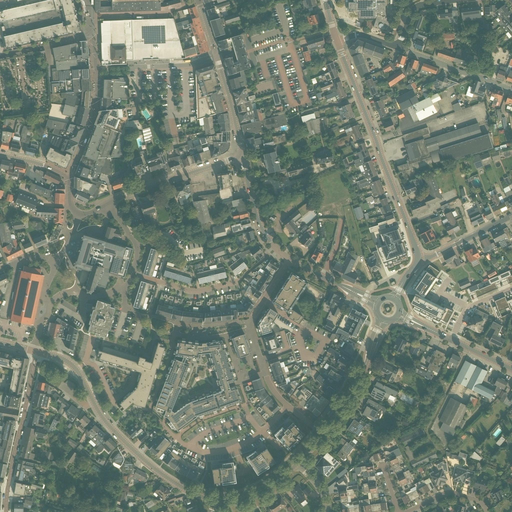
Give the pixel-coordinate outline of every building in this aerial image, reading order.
[(5,9),(0,10),(0,21),(6,48),(80,31),(79,30),(78,26),(78,24),(77,20),(77,18),(76,14),(75,12),(74,8),(74,7),(73,2),(73,1),(72,1),(72,0),(43,0),(8,8),(7,8),(6,8),(5,8),(5,9)] [(95,0),(95,13),(164,10),(182,6),(182,5),(181,6),(179,0),(177,0),(164,4),(163,4),(162,1),(163,0),(164,0),(163,0),(95,0)] [(313,0),(308,0),(307,0),(303,1),(302,2),(304,9),(309,8),(315,6),(315,3),(314,3),(313,0)] [(354,0),(354,3),(350,3),(350,11),(356,11),(356,14),(360,14),(360,18),(375,18),(377,19),(374,28),(387,32),(391,19),(385,17),(385,11),(385,3),(385,0),(354,0)] [(207,10),(206,10),(210,21),(210,22),(223,18),(223,16),(222,15),(220,15),(220,13),(216,15),(215,10),(217,9),(217,10),(218,9),(230,5),(229,2),(214,7),(214,8),(207,10)] [(498,17),(508,9),(505,5),(498,10),(497,8),(495,8),(495,5),(490,6),(490,12),(495,12),(495,13),(498,17)] [(187,9),(189,14),(190,13),(190,15),(189,16),(190,20),(189,20),(190,24),(193,23),(192,19),(198,17),(197,13),(197,12),(196,8),(195,7),(187,9)] [(461,9),(462,9),(463,19),(470,18),(470,19),(475,18),(477,18),(482,18),(482,17),(481,18),(480,7),(465,9),(465,8),(461,9)] [(453,11),(453,12),(452,12),(452,9),(448,10),(439,11),(438,11),(439,19),(452,17),(453,24),(455,24),(458,23),(458,11),(453,11)] [(501,21),(503,25),(510,19),(508,17),(511,14),(508,9),(498,17),(501,21)] [(223,18),(210,22),(213,30),(215,37),(216,41),(217,42),(225,39),(220,22),(225,20),(226,24),(239,20),(238,14),(224,18),(223,19),(223,18)] [(319,23),(317,14),(307,17),(309,26),(319,23)] [(178,27),(177,28),(178,31),(191,27),(191,28),(201,25),(200,23),(201,23),(200,20),(199,20),(198,17),(192,19),(193,23),(190,24),(186,25),(183,26),(182,26),(178,27)] [(125,61),(126,61),(133,60),(133,61),(133,60),(140,60),(141,60),(143,60),(146,60),(156,60),(159,60),(161,59),(162,59),(169,59),(176,59),(177,59),(181,59),(181,56),(185,56),(182,49),(181,42),(179,42),(179,37),(174,19),(173,19),(168,19),(167,19),(161,19),(160,19),(154,20),(154,19),(153,19),(153,20),(146,20),(139,20),(138,20),(132,20),(131,20),(125,21),(125,20),(121,21),(114,21),(109,21),(104,21),(103,21),(101,22),(101,23),(101,24),(101,33),(101,35),(101,36),(102,42),(101,42),(101,43),(101,44),(101,53),(101,54),(101,56),(102,56),(102,64),(102,65),(103,65),(108,65),(111,65),(119,65),(122,64),(122,61),(125,61)] [(503,25),(509,32),(511,29),(511,21),(510,19),(503,25)] [(190,33),(185,34),(185,35),(186,38),(191,36),(194,35),(193,35),(203,32),(203,31),(203,30),(202,29),(201,26),(201,25),(191,28),(192,31),(190,32),(190,33)] [(422,50),(424,44),(425,44),(427,38),(418,34),(418,33),(413,31),(411,38),(415,39),(418,40),(415,47),(422,50)] [(193,41),(188,42),(190,47),(206,41),(203,32),(193,35),(194,35),(194,36),(191,37),(193,41)] [(236,72),(246,70),(250,68),(249,67),(251,67),(249,60),(247,61),(247,59),(248,59),(246,52),(245,52),(245,51),(246,51),(245,49),(244,44),(243,44),(242,43),(243,42),(241,36),(240,36),(240,35),(236,36),(217,42),(219,51),(224,49),(224,50),(227,49),(227,48),(233,47),(234,51),(237,61),(233,62),(231,57),(223,60),(227,76),(236,73),(236,72)] [(325,44),(323,38),(316,40),(317,46),(318,49),(319,50),(326,48),(325,44)] [(317,46),(316,40),(308,42),(309,48),(310,52),(318,49),(317,46)] [(363,52),(378,58),(381,49),(366,43),(366,44),(364,43),(364,42),(358,40),(350,49),(352,55),(354,54),(355,56),(353,57),(360,76),(369,72),(362,54),(361,54),(363,52)] [(53,48),(53,49),(55,61),(56,61),(67,61),(77,60),(88,59),(88,58),(88,54),(88,49),(88,47),(88,46),(87,42),(87,41),(80,41),(79,42),(80,44),(76,44),(76,43),(76,44),(73,44),(72,44),(69,45),(66,46),(63,46),(63,47),(60,47),(59,47),(56,48),(53,49),(53,48)] [(190,47),(183,49),(184,56),(185,58),(191,57),(200,54),(209,51),(206,41),(190,47)] [(458,51),(456,51),(454,50),(453,52),(445,49),(441,47),(440,50),(437,56),(454,62),(458,51)] [(464,53),(465,51),(460,49),(459,52),(458,51),(454,62),(471,67),(472,65),(476,66),(479,57),(474,56),(473,60),(467,58),(468,55),(464,53)] [(307,52),(303,53),(305,59),(306,62),(311,60),(309,51),(307,52)] [(406,58),(406,57),(400,55),(398,59),(397,58),(395,66),(398,67),(399,64),(406,67),(409,59),(406,58)] [(52,69),(51,69),(52,72),(89,69),(89,68),(88,59),(77,60),(67,61),(56,61),(56,69),(52,69)] [(407,69),(406,73),(410,74),(412,68),(416,70),(419,62),(412,59),(411,63),(409,63),(408,67),(407,69)] [(396,69),(394,67),(393,66),(394,64),(392,64),(391,61),(388,63),(389,64),(383,68),(385,74),(392,69),(393,71),(396,69)] [(333,62),(327,65),(330,72),(336,70),(334,66),(334,65),(333,62)] [(429,72),(431,66),(424,63),(420,73),(427,76),(427,75),(429,72)] [(197,119),(197,120),(227,111),(228,111),(224,97),(220,86),(220,85),(220,84),(219,84),(219,81),(218,81),(218,78),(217,78),(217,75),(216,75),(216,72),(214,65),(195,71),(197,77),(196,78),(196,84),(196,85),(196,91),(196,92),(196,98),(196,99),(197,106),(196,106),(196,107),(197,107),(197,113),(197,114),(197,116),(197,119)] [(438,69),(431,66),(429,72),(427,75),(430,76),(432,73),(436,74),(438,69)] [(501,66),(497,77),(504,79),(506,74),(506,73),(508,68),(505,67),(505,68),(501,66)] [(406,73),(407,69),(404,68),(387,79),(390,87),(405,77),(403,74),(405,72),(406,73)] [(89,69),(52,72),(53,82),(65,81),(90,79),(90,74),(89,74),(89,69)] [(326,74),(319,77),(319,79),(325,76),(327,81),(332,79),(333,79),(339,77),(338,74),(337,74),(336,70),(330,72),(326,74)] [(237,78),(229,80),(229,81),(231,89),(231,90),(240,87),(239,84),(244,83),(242,77),(237,78)] [(103,79),(102,98),(120,99),(123,99),(129,99),(128,78),(118,78),(119,78),(119,80),(103,79)] [(378,85),(377,81),(373,82),(372,78),(366,81),(369,88),(375,86),(378,85)] [(442,78),(437,80),(438,80),(433,82),(436,87),(437,88),(438,88),(440,87),(441,89),(446,87),(447,89),(458,84),(458,83),(444,78),(443,79),(442,78)] [(65,83),(65,87),(65,93),(76,92),(82,92),(91,91),(91,87),(90,83),(90,81),(90,79),(65,81),(65,83)] [(483,98),(486,90),(480,88),(481,83),(475,80),(472,88),(470,93),(473,94),(483,98)] [(336,88),(331,90),(333,93),(337,92),(343,89),(342,85),(341,82),(335,84),(336,88)] [(369,88),(372,96),(378,94),(375,86),(369,88)] [(497,90),(491,88),(488,97),(491,98),(490,100),(493,101),(497,90)] [(233,92),(233,93),(234,98),(235,100),(236,104),(236,105),(237,105),(246,102),(245,97),(248,96),(246,89),(243,90),(242,90),(233,93),(233,92)] [(327,95),(325,96),(326,100),(335,97),(338,103),(343,101),(341,98),(347,96),(345,93),(345,94),(343,89),(337,92),(333,93),(331,94),(327,95)] [(396,98),(401,111),(419,102),(413,90),(396,98)] [(504,92),(503,92),(497,90),(493,101),(491,107),(494,108),(495,105),(496,105),(498,100),(500,101),(504,92)] [(76,92),(65,93),(61,93),(61,98),(66,99),(65,105),(75,107),(75,105),(80,106),(89,109),(90,103),(90,102),(90,99),(90,98),(91,98),(91,91),(82,92),(76,92)] [(438,93),(430,97),(433,104),(441,100),(438,94),(438,93)] [(375,103),(378,110),(383,108),(385,108),(382,101),(388,99),(387,95),(377,99),(378,101),(375,103)] [(102,104),(102,110),(102,111),(125,108),(129,108),(129,104),(124,105),(116,105),(116,103),(118,103),(120,103),(121,102),(121,100),(120,99),(102,98),(102,99),(102,100),(102,102),(102,103),(102,104)] [(237,106),(236,106),(237,108),(238,110),(239,114),(252,110),(252,111),(253,110),(251,105),(250,101),(249,101),(246,102),(237,105),(236,105),(237,106)] [(455,112),(462,110),(460,106),(459,103),(452,106),(455,112)] [(279,110),(279,112),(284,111),(283,108),(282,104),(281,104),(276,105),(277,110),(279,110)] [(342,115),(352,111),(350,104),(342,107),(342,106),(339,107),(340,111),(339,111),(340,115),(342,115)] [(65,105),(62,115),(72,118),(71,121),(71,122),(73,123),(85,126),(85,123),(86,121),(86,120),(87,118),(88,114),(88,112),(89,112),(88,111),(89,111),(89,110),(89,109),(80,106),(75,105),(75,107),(65,105)] [(99,114),(94,125),(103,129),(103,127),(107,129),(124,135),(124,129),(142,130),(141,125),(139,120),(128,121),(125,108),(102,111),(101,111),(99,111),(98,111),(98,112),(98,113),(99,114)] [(239,114),(238,114),(238,115),(238,116),(240,123),(248,121),(251,120),(255,119),(256,122),(263,120),(261,114),(260,109),(260,108),(253,110),(252,111),(252,110),(239,114)] [(378,110),(381,118),(386,116),(383,108),(378,110)] [(347,120),(355,117),(352,111),(342,115),(340,115),(342,119),(343,119),(345,122),(348,121),(347,120)] [(400,119),(405,117),(402,111),(397,113),(400,119)] [(212,116),(203,119),(204,123),(212,121),(213,124),(229,122),(228,113),(217,115),(218,119),(212,119),(212,116)] [(308,115),(309,121),(303,123),(307,136),(323,132),(329,130),(326,117),(323,118),(316,119),(314,113),(308,115)] [(256,122),(241,125),(241,126),(243,125),(245,131),(246,135),(244,136),(277,128),(288,125),(287,125),(285,116),(285,115),(285,114),(280,115),(279,116),(278,116),(275,117),(266,119),(265,119),(263,120),(256,122)] [(48,120),(45,127),(50,128),(54,129),(62,131),(65,131),(66,132),(67,131),(81,136),(84,129),(76,125),(76,126),(73,125),(62,123),(52,120),(48,120)] [(386,124),(384,125),(386,132),(390,130),(392,131),(393,131),(394,130),(395,128),(392,120),(386,123),(386,124)] [(212,121),(204,123),(206,135),(214,134),(213,127),(219,126),(220,132),(230,131),(229,122),(213,124),(212,121)] [(141,125),(142,130),(147,158),(149,158),(149,154),(150,154),(148,146),(152,145),(151,139),(150,137),(152,137),(150,127),(147,128),(147,127),(146,124),(141,125)] [(410,169),(492,149),(488,134),(482,135),(479,124),(431,136),(429,128),(403,134),(406,144),(405,145),(409,163),(398,165),(399,172),(402,172),(404,180),(413,178),(410,169)] [(8,132),(5,132),(6,126),(3,125),(2,132),(1,139),(1,141),(2,142),(0,148),(8,150),(11,137),(13,138),(14,133),(8,132)] [(86,147),(82,155),(91,158),(96,161),(97,158),(111,158),(111,157),(123,157),(123,152),(123,147),(124,135),(107,129),(103,127),(103,129),(94,125),(90,134),(90,136),(89,139),(86,147)] [(354,134),(359,132),(358,128),(359,128),(358,125),(351,128),(350,125),(339,129),(340,132),(345,131),(345,130),(348,136),(354,134)] [(54,129),(52,134),(59,136),(59,135),(70,139),(78,142),(81,136),(67,131),(66,132),(65,131),(62,131),(54,129)] [(210,136),(206,137),(206,138),(207,143),(230,142),(230,132),(230,131),(220,132),(220,133),(216,133),(216,134),(216,135),(210,136)] [(357,140),(363,138),(362,135),(361,135),(359,132),(354,134),(357,140)] [(253,137),(245,140),(247,151),(249,150),(249,152),(267,147),(277,144),(287,142),(285,134),(271,137),(271,138),(259,141),(258,139),(254,140),(253,137)] [(50,135),(48,144),(51,145),(51,147),(55,148),(61,151),(64,152),(73,155),(78,144),(68,140),(50,135)] [(201,139),(198,139),(200,145),(195,147),(196,147),(199,154),(201,162),(210,159),(207,143),(206,138),(206,137),(204,137),(204,138),(201,139)] [(10,150),(16,152),(19,152),(19,153),(21,146),(18,146),(19,141),(13,140),(10,150),(10,151),(10,150)] [(188,141),(187,141),(187,145),(188,149),(189,150),(191,149),(192,150),(193,150),(195,155),(193,156),(195,163),(195,164),(201,162),(199,154),(196,147),(195,147),(193,148),(190,141),(188,141)] [(230,143),(230,142),(207,143),(210,159),(220,155),(221,155),(223,154),(224,153),(225,153),(227,151),(228,151),(228,150),(229,147),(230,147),(230,146),(230,144),(230,143)] [(166,144),(167,151),(170,151),(174,150),(174,149),(172,143),(166,144)] [(34,156),(35,151),(37,151),(38,146),(31,144),(30,149),(26,148),(25,154),(26,154),(28,155),(34,156)] [(278,151),(277,144),(267,147),(269,154),(263,155),(265,160),(264,160),(266,168),(267,168),(268,173),(277,171),(278,175),(283,174),(284,176),(288,175),(286,168),(283,169),(283,167),(279,168),(278,163),(279,162),(278,159),(277,159),(275,152),(278,151)] [(45,157),(45,158),(46,158),(47,159),(46,160),(49,162),(50,162),(53,163),(54,162),(55,163),(61,151),(55,148),(55,149),(47,146),(45,154),(46,154),(45,157)] [(183,167),(179,152),(179,148),(174,149),(177,159),(174,159),(168,160),(169,164),(171,172),(181,169),(181,168),(183,167)] [(366,150),(361,152),(357,153),(359,159),(354,161),(355,164),(365,161),(364,158),(370,156),(369,153),(368,153),(366,150)] [(61,151),(55,163),(57,164),(57,165),(60,167),(61,167),(64,169),(64,168),(64,167),(65,168),(66,167),(67,167),(68,165),(69,163),(70,161),(73,155),(64,152),(61,151)] [(192,164),(190,156),(187,157),(186,158),(185,159),(183,151),(179,152),(183,167),(184,167),(184,168),(190,166),(189,165),(192,164)] [(500,157),(499,151),(491,153),(493,159),(500,157)] [(153,159),(147,161),(150,171),(158,169),(161,168),(162,169),(166,168),(166,167),(164,162),(167,161),(166,159),(167,159),(166,155),(165,155),(163,152),(157,154),(157,155),(152,156),(153,159)] [(319,155),(314,157),(316,165),(322,163),(322,164),(326,163),(329,162),(333,161),(331,152),(319,155)] [(483,164),(489,162),(492,161),(489,153),(480,156),(483,163),(483,164)] [(82,155),(75,174),(76,174),(85,178),(87,179),(90,180),(91,177),(93,178),(95,179),(96,178),(99,172),(101,173),(111,177),(112,174),(111,158),(97,158),(96,161),(91,158),(82,155)] [(475,166),(483,163),(480,156),(480,155),(472,158),(475,166)] [(144,171),(146,171),(141,157),(134,159),(136,164),(131,165),(133,171),(130,173),(129,174),(131,177),(132,178),(135,177),(136,177),(137,178),(139,177),(139,176),(140,175),(144,174),(144,171)] [(0,172),(1,172),(1,168),(8,170),(8,169),(9,162),(2,160),(1,166),(0,165),(0,172)] [(307,170),(313,169),(311,161),(296,166),(298,174),(301,174),(305,173),(304,173),(307,172),(307,170)] [(365,161),(355,164),(357,168),(359,167),(362,165),(365,171),(365,172),(368,170),(374,168),(373,164),(372,161),(366,163),(365,161)] [(8,170),(6,174),(12,176),(17,177),(19,172),(24,173),(26,165),(25,165),(16,163),(15,163),(14,170),(8,169),(8,170)] [(295,175),(298,174),(296,166),(286,168),(286,166),(283,167),(283,169),(286,168),(288,175),(288,177),(291,176),(292,177),(295,176),(295,175)] [(366,179),(359,181),(359,182),(360,185),(369,181),(368,178),(371,177),(371,178),(378,175),(376,172),(374,168),(368,170),(365,172),(365,171),(362,173),(361,173),(362,175),(364,175),(366,179)] [(36,169),(34,173),(37,174),(43,178),(43,177),(47,179),(46,183),(51,185),(51,184),(52,182),(58,185),(61,179),(61,178),(46,171),(46,173),(43,171),(40,170),(40,171),(36,169)] [(111,184),(114,190),(121,187),(120,184),(123,183),(122,181),(125,180),(123,171),(119,172),(121,178),(116,180),(117,182),(111,184)] [(217,175),(218,185),(219,191),(230,188),(231,188),(229,173),(219,174),(217,175)] [(74,194),(74,197),(74,198),(86,203),(86,204),(90,196),(95,198),(96,198),(99,192),(98,191),(95,189),(96,187),(99,189),(102,184),(94,182),(92,180),(90,180),(87,179),(86,182),(84,181),(80,179),(76,177),(74,177),(74,178),(74,194)] [(419,212),(419,213),(428,210),(427,205),(442,199),(439,191),(434,177),(425,180),(430,194),(431,194),(432,196),(424,199),(424,200),(411,206),(414,214),(419,212)] [(412,194),(412,195),(418,193),(416,186),(415,185),(419,184),(420,185),(423,183),(421,178),(407,183),(408,186),(405,187),(408,196),(412,194)] [(360,185),(356,186),(358,189),(370,185),(372,190),(381,187),(380,183),(381,183),(380,180),(374,182),(370,184),(369,181),(360,185)] [(198,184),(198,183),(194,184),(196,194),(197,194),(198,200),(202,200),(203,204),(212,202),(213,206),(218,205),(215,186),(206,187),(205,182),(201,183),(198,184)] [(32,183),(29,191),(47,198),(46,200),(54,203),(64,204),(65,194),(54,193),(54,192),(48,190),(39,186),(32,183)] [(51,185),(48,190),(54,192),(55,193),(65,193),(65,185),(64,185),(64,186),(63,186),(60,185),(60,186),(56,186),(51,184),(51,185)] [(173,189),(174,189),(176,197),(178,197),(181,205),(184,203),(183,199),(185,198),(184,195),(191,192),(190,184),(190,185),(185,186),(184,185),(173,189)] [(381,187),(371,191),(372,194),(374,197),(379,195),(385,193),(383,190),(381,187)] [(230,188),(219,191),(219,194),(221,202),(222,204),(233,201),(230,188)] [(496,189),(493,190),(495,194),(495,195),(495,196),(495,199),(502,213),(508,210),(508,209),(511,207),(508,201),(505,202),(502,196),(499,197),(497,194),(498,193),(496,189)] [(32,211),(36,212),(37,209),(35,209),(38,200),(19,193),(15,204),(32,211)] [(495,195),(491,196),(494,203),(490,205),(495,216),(496,215),(502,213),(495,199),(495,196),(495,195)] [(163,200),(167,210),(173,208),(169,198),(163,200)] [(233,201),(222,204),(223,209),(236,206),(237,211),(238,212),(246,210),(243,198),(233,201)] [(145,203),(140,205),(144,215),(145,215),(148,223),(154,221),(151,212),(155,211),(152,201),(147,202),(145,203)] [(466,211),(473,208),(470,202),(464,205),(466,211)] [(484,213),(487,219),(493,216),(490,210),(486,212),(484,207),(482,203),(479,205),(478,203),(476,204),(477,206),(478,207),(481,214),(481,215),(484,213)] [(383,207),(380,208),(383,216),(387,215),(386,213),(392,211),(390,208),(388,205),(383,207)] [(137,207),(132,208),(137,223),(134,224),(135,228),(138,229),(138,228),(143,226),(141,222),(142,221),(140,214),(139,213),(138,209),(137,207)] [(354,209),(356,217),(363,215),(360,207),(354,209)] [(443,210),(445,215),(447,214),(450,218),(453,224),(452,224),(454,228),(453,229),(454,233),(461,229),(451,211),(449,207),(443,210)] [(481,215),(481,214),(478,207),(474,209),(475,211),(468,215),(470,219),(473,226),(484,221),(481,215)] [(57,224),(61,225),(63,226),(62,226),(64,210),(64,209),(37,208),(37,209),(36,212),(36,216),(54,217),(54,223),(57,224)] [(238,213),(232,215),(233,219),(239,217),(240,219),(248,217),(248,216),(248,215),(248,214),(247,213),(246,210),(238,212),(238,213)] [(282,223),(291,234),(290,235),(292,237),(293,236),(294,237),(300,232),(296,227),(297,226),(295,223),(300,219),(298,217),(301,216),(297,211),(289,217),(282,223)] [(262,226),(269,224),(266,214),(259,216),(262,226)] [(449,235),(454,233),(453,229),(454,228),(452,224),(453,224),(450,218),(447,214),(445,215),(448,221),(444,224),(449,235)] [(388,225),(393,223),(393,222),(395,221),(393,215),(386,218),(387,221),(383,222),(378,224),(379,225),(369,229),(371,233),(374,232),(386,229),(385,225),(388,224),(388,225)] [(242,228),(251,226),(249,219),(240,221),(241,223),(231,226),(233,233),(243,230),(242,228)] [(24,228),(23,220),(13,222),(14,230),(24,228)] [(228,223),(212,227),(213,232),(213,237),(213,238),(226,235),(225,229),(229,228),(228,223)] [(63,226),(61,225),(57,224),(54,230),(60,233),(63,226)] [(73,266),(77,268),(76,269),(81,270),(81,269),(90,271),(90,272),(89,274),(88,274),(88,275),(89,275),(88,278),(87,277),(87,278),(88,278),(87,281),(86,281),(87,282),(87,285),(83,284),(82,288),(85,289),(86,289),(87,292),(86,293),(87,293),(87,292),(90,293),(90,294),(91,294),(91,293),(93,291),(94,291),(93,290),(94,287),(95,288),(96,284),(97,285),(97,284),(96,284),(96,283),(105,286),(108,273),(110,273),(117,276),(118,276),(124,278),(127,268),(127,270),(125,269),(128,260),(129,261),(127,267),(128,267),(133,249),(126,247),(112,243),(110,242),(111,239),(112,240),(113,239),(113,237),(118,238),(119,235),(120,231),(112,229),(113,227),(110,226),(107,225),(107,227),(104,236),(103,237),(103,240),(99,239),(96,238),(93,237),(91,236),(91,235),(92,234),(87,233),(87,234),(86,235),(83,234),(82,234),(82,236),(81,238),(81,240),(80,240),(82,241),(80,246),(79,248),(79,249),(78,251),(78,252),(78,254),(76,260),(75,260),(74,262),(74,261),(74,262),(74,264),(73,264),(73,266)] [(424,238),(422,239),(424,243),(425,242),(426,242),(427,243),(430,242),(435,239),(431,231),(430,230),(429,230),(427,226),(424,228),(426,232),(422,234),(424,238)] [(511,246),(509,240),(511,238),(511,237),(507,228),(500,231),(506,241),(505,241),(508,246),(509,248),(510,251),(511,252),(511,251),(511,246)] [(57,239),(60,233),(54,230),(51,236),(50,236),(49,241),(50,242),(57,239)] [(395,230),(399,241),(398,241),(387,245),(378,248),(384,264),(398,259),(397,256),(399,256),(405,253),(401,242),(401,241),(402,240),(401,238),(398,230),(395,230)] [(11,241),(15,240),(14,236),(13,234),(11,235),(10,231),(0,232),(0,235),(1,243),(2,243),(11,241)] [(254,239),(252,231),(245,233),(246,235),(242,236),(238,237),(240,244),(244,243),(243,242),(247,241),(254,239)] [(508,246),(505,241),(506,241),(500,231),(492,235),(495,242),(496,243),(496,242),(498,241),(502,249),(508,246)] [(309,245),(309,244),(309,243),(312,240),(312,239),(313,237),(312,235),(310,233),(308,233),(306,234),(306,235),(300,242),(305,247),(306,247),(307,247),(308,247),(309,246),(309,245)] [(360,251),(358,233),(351,234),(354,251),(360,251)] [(33,240),(36,248),(48,243),(44,235),(33,240)] [(488,238),(481,241),(485,248),(483,248),(485,252),(488,251),(492,249),(495,247),(493,243),(491,244),(488,238)] [(15,240),(11,241),(2,243),(2,248),(5,253),(9,261),(23,253),(19,246),(18,247),(15,240)] [(23,246),(26,252),(33,249),(31,243),(23,246)] [(311,257),(311,258),(313,258),(313,259),(314,260),(314,261),(316,261),(317,261),(318,262),(320,257),(320,258),(322,254),(318,252),(321,248),(317,246),(311,257)] [(251,253),(255,258),(258,262),(263,258),(260,254),(262,252),(261,251),(262,250),(259,247),(258,248),(258,247),(251,252),(251,253)] [(214,258),(226,254),(224,248),(212,252),(214,258)] [(150,251),(149,255),(158,258),(160,251),(159,251),(155,250),(151,249),(150,251)] [(472,249),(466,252),(468,257),(467,257),(470,262),(471,262),(477,259),(477,258),(480,257),(476,249),(473,251),(472,249)] [(245,255),(251,253),(251,252),(250,250),(237,254),(240,258),(245,255)] [(335,265),(331,273),(341,277),(351,258),(351,259),(353,254),(348,252),(346,257),(347,257),(342,268),(335,265)] [(454,252),(443,257),(447,264),(453,261),(456,267),(461,264),(457,258),(454,252)] [(351,258),(341,277),(354,284),(358,276),(350,272),(351,270),(356,261),(358,256),(353,254),(351,259),(351,258)] [(156,264),(158,258),(149,255),(148,257),(147,262),(156,264)] [(247,267),(240,258),(234,262),(241,271),(245,268),(244,268),(246,266),(246,267),(247,267)] [(269,274),(272,276),(276,271),(279,266),(270,260),(267,265),(272,269),(269,274)] [(381,269),(377,260),(372,263),(368,265),(372,272),(375,271),(375,272),(381,269)] [(145,268),(154,271),(156,264),(147,262),(145,268)] [(237,273),(238,274),(241,271),(234,262),(229,267),(236,275),(235,274),(237,273)] [(166,277),(170,278),(173,267),(166,265),(163,276),(164,275),(166,276),(166,277)] [(415,294),(410,304),(414,306),(413,309),(440,322),(447,325),(453,311),(454,311),(447,308),(446,307),(445,310),(420,298),(421,294),(424,296),(436,278),(440,272),(430,265),(429,265),(425,271),(413,288),(417,291),(415,294)] [(23,271),(19,270),(8,320),(33,325),(44,276),(40,275),(41,270),(24,266),(23,271)] [(170,278),(174,279),(174,278),(177,279),(176,280),(177,280),(180,269),(173,267),(170,278)] [(223,277),(224,277),(226,277),(226,278),(224,267),(217,268),(219,279),(224,278),(223,277)] [(154,271),(145,268),(143,274),(150,277),(152,277),(154,271)] [(215,280),(219,279),(217,268),(210,270),(213,281),(213,280),(215,279),(215,280)] [(179,281),(183,282),(186,271),(180,269),(177,280),(177,279),(179,280),(179,281)] [(490,278),(497,274),(494,269),(491,271),(491,270),(486,273),(490,278)] [(203,272),(206,283),(210,281),(212,280),(213,281),(210,270),(203,272)] [(509,270),(498,275),(501,280),(506,278),(509,284),(511,282),(511,275),(509,270)] [(190,283),(190,284),(193,273),(186,271),(183,282),(187,283),(187,282),(190,283)] [(258,275),(269,282),(273,277),(272,276),(269,274),(264,271),(262,274),(260,272),(258,275)] [(202,283),(206,283),(203,272),(196,273),(199,284),(199,283),(202,283)] [(288,313),(290,314),(288,318),(298,324),(303,317),(293,311),(292,312),(289,311),(307,283),(291,272),(271,302),(277,306),(276,307),(281,310),(282,309),(287,313),(288,313)] [(8,282),(5,275),(0,276),(0,288),(3,294),(3,295),(4,295),(4,294),(5,294),(8,283),(8,282)] [(257,282),(266,287),(269,282),(258,275),(256,278),(258,280),(257,282)] [(495,283),(501,280),(498,275),(488,280),(490,285),(485,287),(487,293),(498,289),(495,283)] [(471,285),(469,280),(459,284),(462,289),(471,285)] [(148,291),(150,284),(141,281),(139,288),(148,291)] [(251,286),(262,293),(266,287),(257,282),(255,284),(253,283),(251,286)] [(477,298),(487,293),(485,287),(480,290),(477,284),(466,289),(469,294),(474,292),(477,298)] [(258,299),(261,294),(249,286),(246,292),(243,295),(255,303),(258,299)] [(146,297),(148,291),(139,288),(137,294),(146,297)] [(327,301),(326,304),(326,305),(329,306),(332,308),(335,309),(332,315),(336,317),(341,307),(342,306),(345,300),(336,295),(337,295),(332,293),(328,301),(327,301)] [(135,301),(144,303),(146,297),(137,294),(135,301)] [(505,297),(500,299),(504,310),(509,308),(511,313),(511,312),(511,302),(511,300),(507,301),(505,297)] [(244,309),(248,315),(255,303),(247,298),(242,305),(244,309)] [(500,312),(504,310),(500,299),(495,301),(497,306),(493,308),(497,319),(502,317),(500,312)] [(112,323),(112,320),(114,316),(112,315),(114,308),(110,307),(111,306),(110,305),(110,304),(97,300),(95,307),(93,307),(93,306),(90,306),(91,304),(89,304),(87,304),(87,310),(90,310),(93,310),(92,313),(90,320),(88,324),(90,324),(88,331),(95,333),(95,335),(98,336),(99,334),(106,336),(108,329),(109,330),(112,323)] [(135,301),(133,307),(142,310),(144,303),(135,301)] [(163,307),(160,315),(165,317),(168,308),(169,306),(164,304),(163,307)] [(280,329),(274,326),(275,324),(272,323),(278,314),(275,312),(271,309),(271,310),(268,308),(266,311),(267,311),(268,312),(266,314),(265,314),(265,313),(263,316),(257,325),(258,329),(258,328),(260,328),(261,331),(259,331),(260,335),(263,334),(268,333),(271,332),(272,334),(278,332),(280,329)] [(355,320),(349,334),(350,334),(357,337),(363,324),(364,324),(367,316),(353,309),(349,317),(355,320)] [(480,326),(484,319),(486,320),(489,315),(478,310),(476,314),(475,317),(474,318),(472,317),(468,326),(473,329),(474,330),(475,331),(476,331),(480,333),(483,328),(480,326)] [(53,323),(52,323),(49,337),(57,339),(57,338),(66,340),(70,325),(58,319),(57,321),(56,321),(54,324),(53,323)] [(490,341),(501,347),(505,340),(501,338),(501,336),(501,334),(499,333),(502,326),(496,323),(494,322),(493,322),(491,327),(496,330),(493,334),(490,341)] [(328,323),(325,327),(332,331),(334,326),(328,323)] [(78,330),(70,325),(66,340),(65,346),(73,351),(78,330)] [(238,335),(236,336),(237,337),(235,337),(231,339),(233,345),(235,352),(236,351),(238,358),(241,357),(248,355),(251,353),(249,347),(247,341),(244,334),(241,335),(239,336),(238,335)] [(275,335),(264,338),(269,354),(280,350),(275,335)] [(342,335),(339,339),(341,340),(337,346),(345,351),(344,352),(351,357),(353,354),(352,353),(356,348),(351,345),(353,342),(342,335)] [(401,353),(407,342),(400,338),(397,344),(396,343),(393,349),(401,353)] [(163,416),(164,417),(167,418),(168,419),(177,431),(178,430),(182,428),(193,419),(193,420),(196,417),(241,401),(236,386),(229,388),(229,386),(228,384),(235,381),(222,341),(206,343),(202,343),(178,340),(175,356),(165,381),(164,385),(157,402),(155,407),(166,411),(163,416)] [(134,389),(135,389),(134,390),(129,395),(126,398),(119,404),(121,406),(119,408),(123,412),(126,409),(133,403),(134,404),(145,408),(145,407),(145,405),(147,399),(149,395),(150,389),(152,385),(154,378),(155,374),(156,371),(155,371),(156,368),(158,369),(159,366),(160,362),(162,355),(164,351),(165,348),(162,347),(163,344),(158,343),(157,346),(154,345),(149,362),(144,361),(145,359),(129,354),(103,346),(101,351),(99,351),(97,356),(100,357),(99,359),(120,365),(135,370),(135,371),(136,371),(136,370),(141,371),(140,372),(140,373),(141,373),(140,376),(139,380),(137,386),(136,388),(136,387),(134,389)] [(410,352),(416,355),(419,348),(413,345),(410,352)] [(337,358),(335,362),(337,364),(337,365),(341,367),(342,366),(345,368),(346,367),(348,364),(349,362),(347,362),(349,359),(330,347),(328,352),(337,358)] [(428,368),(426,370),(420,367),(417,374),(424,378),(425,377),(429,379),(431,380),(433,377),(431,376),(433,371),(435,372),(438,373),(441,368),(438,366),(440,363),(441,363),(445,354),(436,350),(432,358),(431,357),(428,362),(430,363),(428,368)] [(0,365),(10,368),(13,356),(13,355),(0,352),(0,365)] [(461,358),(453,354),(447,366),(451,368),(455,370),(457,365),(458,365),(461,358)] [(29,359),(13,356),(10,368),(13,369),(9,393),(22,396),(29,359)] [(278,358),(269,361),(271,366),(280,363),(278,358)] [(465,360),(455,382),(491,398),(494,391),(481,385),(488,370),(465,360)] [(280,363),(271,366),(272,371),(282,368),(280,363)] [(328,375),(335,380),(334,380),(339,384),(341,380),(341,379),(342,377),(337,373),(339,371),(330,365),(327,370),(330,372),(328,375)] [(398,371),(386,365),(382,371),(388,374),(386,379),(392,382),(398,371)] [(282,368),(272,371),(274,377),(285,373),(283,367),(282,368)] [(285,373),(274,377),(276,382),(285,379),(287,378),(285,373)] [(320,389),(321,391),(325,393),(330,398),(335,391),(331,387),(333,385),(321,376),(319,374),(315,380),(319,383),(323,386),(320,389)] [(492,378),(490,384),(505,388),(507,380),(497,377),(496,379),(492,378)] [(285,379),(276,382),(278,387),(279,387),(287,384),(287,383),(285,379)] [(38,382),(37,389),(48,392),(47,394),(51,394),(52,387),(46,384),(39,382),(38,382)] [(287,384),(279,387),(285,391),(290,395),(294,390),(296,387),(291,383),(291,382),(287,383),(287,384)] [(384,396),(389,399),(388,400),(394,403),(397,398),(395,397),(398,392),(377,382),(375,386),(379,387),(378,389),(374,387),(370,395),(382,401),(384,396)] [(257,397),(265,392),(263,388),(255,391),(257,397)] [(297,398),(302,401),(303,399),(306,401),(312,393),(307,389),(305,392),(301,389),(300,391),(297,389),(293,394),(298,398),(297,398)] [(0,425),(0,426),(0,425),(0,430),(2,431),(0,438),(1,438),(12,441),(15,429),(15,425),(16,425),(15,425),(16,421),(17,421),(19,410),(22,396),(9,393),(0,391),(0,425)] [(45,394),(36,392),(35,392),(32,404),(42,407),(45,394)] [(268,395),(265,392),(257,397),(261,401),(268,395)] [(55,393),(51,398),(56,402),(60,397),(55,393)] [(261,401),(265,405),(271,399),(268,395),(261,401),(261,402),(261,401)] [(60,397),(56,402),(66,408),(65,409),(64,412),(66,413),(70,416),(68,419),(72,422),(76,415),(78,412),(75,411),(76,410),(75,410),(75,409),(73,407),(74,407),(71,405),(70,406),(63,401),(64,400),(60,397)] [(443,422),(440,429),(454,435),(467,405),(449,397),(440,420),(443,422)] [(318,417),(329,402),(325,398),(319,405),(314,401),(308,409),(318,417)] [(275,404),(271,399),(265,405),(261,408),(266,413),(275,404)] [(373,405),(367,402),(365,405),(367,406),(366,407),(366,408),(363,414),(367,417),(368,415),(374,418),(376,415),(379,417),(382,411),(384,412),(386,408),(374,402),(373,405)] [(275,404),(266,413),(270,417),(280,408),(275,404)] [(31,412),(28,422),(36,425),(35,426),(43,428),(44,424),(38,422),(39,419),(41,419),(41,420),(43,420),(44,416),(42,415),(31,412)] [(85,426),(90,421),(84,416),(79,421),(82,424),(80,426),(80,425),(77,428),(82,433),(85,430),(83,428),(85,426)] [(54,420),(48,432),(51,434),(58,422),(54,420)] [(359,423),(354,420),(348,429),(352,432),(358,436),(364,427),(367,424),(361,420),(359,423)] [(281,428),(273,436),(276,438),(274,440),(277,443),(279,441),(288,451),(304,436),(304,435),(293,423),(292,424),(287,429),(285,426),(282,429),(281,428)] [(91,440),(100,430),(95,425),(91,429),(89,427),(85,434),(86,435),(88,437),(88,436),(91,439),(90,440),(91,440)] [(145,433),(142,430),(137,425),(128,433),(132,438),(135,435),(136,436),(138,434),(141,437),(145,433)] [(36,429),(27,427),(22,445),(32,447),(34,436),(45,438),(47,431),(36,428),(36,429)] [(404,448),(426,437),(422,428),(399,439),(404,448)] [(100,430),(91,440),(98,447),(101,443),(99,441),(105,434),(100,430)] [(142,443),(145,439),(148,437),(145,433),(141,437),(139,439),(142,443)] [(161,435),(157,440),(167,449),(171,444),(161,435)] [(0,448),(1,448),(10,451),(12,441),(1,438),(0,438),(0,448)] [(63,441),(69,445),(74,449),(78,444),(70,438),(68,440),(65,438),(63,441)] [(112,449),(116,445),(109,438),(105,442),(106,443),(104,445),(101,443),(98,447),(95,450),(99,453),(104,448),(104,449),(108,445),(112,449)] [(354,448),(342,438),(339,442),(344,446),(337,455),(344,461),(346,458),(354,448)] [(153,445),(163,453),(167,449),(157,440),(153,445)] [(30,456),(34,457),(35,454),(30,453),(32,447),(22,445),(21,452),(30,455),(30,456)] [(159,458),(163,453),(153,445),(149,450),(159,458)] [(390,460),(402,454),(400,451),(395,453),(395,454),(392,455),(391,453),(390,453),(390,452),(388,451),(386,451),(384,451),(382,445),(377,449),(381,460),(384,459),(389,458),(390,460)] [(0,451),(0,452),(0,463),(7,465),(10,451),(1,448),(0,448),(0,451)] [(248,465),(250,464),(257,475),(269,467),(276,463),(267,449),(260,453),(258,451),(256,452),(256,451),(246,457),(248,460),(246,461),(248,465)] [(377,461),(381,460),(377,449),(373,452),(374,456),(372,456),(371,457),(370,459),(369,460),(369,462),(365,463),(366,466),(373,465),(373,463),(377,461)] [(434,450),(416,459),(410,461),(414,469),(438,457),(434,450)] [(71,451),(64,460),(71,464),(77,455),(71,451)] [(164,462),(169,466),(177,455),(172,451),(164,462)] [(479,460),(480,461),(482,458),(475,452),(469,458),(478,460),(479,460)] [(119,453),(112,461),(113,462),(121,466),(119,469),(121,470),(129,474),(127,477),(123,477),(123,480),(127,480),(130,474),(131,473),(133,468),(135,465),(126,461),(124,465),(122,464),(124,461),(124,460),(124,459),(124,458),(123,457),(123,456),(122,457),(120,455),(119,453)] [(404,459),(402,454),(390,460),(391,463),(391,464),(394,470),(401,467),(398,462),(404,459)] [(177,455),(169,466),(174,470),(182,459),(177,455)] [(340,462),(332,455),(329,458),(325,455),(316,466),(325,473),(334,463),(337,466),(340,462)] [(182,459),(174,470),(180,473),(187,462),(182,459)] [(19,460),(17,469),(25,471),(33,473),(35,474),(36,470),(32,469),(33,464),(33,463),(27,461),(19,460)] [(192,464),(187,462),(180,473),(186,476),(192,464)] [(219,465),(220,468),(211,470),(214,486),(236,483),(234,470),(236,470),(236,465),(233,465),(233,462),(221,464),(222,465),(219,465)] [(445,475),(448,473),(446,463),(444,464),(443,462),(436,465),(439,471),(431,475),(436,484),(438,483),(440,486),(446,483),(444,480),(447,479),(445,475)] [(192,464),(186,476),(192,479),(198,467),(192,464)] [(368,477),(376,476),(375,469),(374,469),(373,465),(366,466),(361,467),(361,471),(361,472),(362,472),(363,478),(368,477)] [(203,470),(198,467),(192,479),(198,482),(203,470)] [(398,477),(399,480),(411,475),(409,470),(403,473),(401,467),(394,470),(397,477),(398,477)] [(348,471),(346,468),(337,475),(339,478),(348,471)] [(472,481),(473,476),(474,475),(475,472),(468,470),(468,471),(457,468),(453,480),(464,483),(465,479),(472,481)] [(17,469),(15,479),(16,479),(22,481),(23,478),(25,479),(27,479),(28,476),(32,477),(32,476),(37,477),(37,475),(35,474),(33,473),(25,471),(17,469)] [(127,480),(130,482),(132,478),(136,480),(141,483),(143,480),(145,481),(147,477),(146,476),(146,475),(137,470),(134,475),(131,473),(130,474),(127,480)] [(411,475),(399,480),(401,483),(400,484),(403,490),(404,490),(410,487),(408,482),(413,479),(411,475)] [(377,483),(376,476),(368,477),(369,483),(363,484),(364,487),(364,489),(377,487),(376,483),(377,483)] [(340,489),(340,492),(339,493),(353,491),(352,486),(346,487),(346,484),(348,482),(348,480),(345,477),(342,479),(336,483),(338,485),(339,489),(340,489)] [(435,489),(432,482),(429,478),(424,481),(423,480),(419,482),(425,493),(428,492),(435,489)] [(486,489),(488,481),(477,478),(474,487),(479,488),(479,487),(486,489)] [(16,483),(14,495),(19,496),(19,494),(29,496),(31,489),(31,486),(21,484),(16,482),(16,483)] [(422,495),(425,493),(419,482),(414,484),(416,487),(417,490),(412,493),(415,499),(422,496),(422,495)] [(306,499),(303,495),(305,494),(306,496),(311,492),(307,487),(302,492),(299,488),(300,487),(298,484),(290,491),(297,499),(295,501),(299,505),(306,499)] [(164,500),(171,493),(168,490),(167,491),(161,486),(155,492),(164,500)] [(371,493),(372,499),(379,498),(378,490),(377,490),(377,487),(364,489),(364,492),(365,494),(368,493),(371,493)] [(499,488),(494,491),(495,493),(492,495),(496,502),(504,497),(500,491),(499,488)] [(409,503),(415,499),(412,493),(407,495),(404,490),(403,490),(399,492),(405,504),(408,502),(409,503)] [(336,504),(349,502),(348,496),(350,496),(354,496),(353,491),(339,493),(340,493),(341,496),(340,496),(340,497),(341,496),(342,503),(336,504)] [(376,504),(377,511),(384,510),(388,509),(386,496),(381,497),(382,503),(376,504)] [(185,506),(186,508),(187,511),(190,511),(192,511),(197,509),(194,502),(193,499),(190,500),(191,504),(185,506)] [(279,511),(278,510),(285,505),(281,499),(269,507),(271,511),(279,511)] [(369,511),(377,511),(376,504),(370,505),(369,499),(364,500),(365,511),(369,511)] [(32,502),(25,500),(24,503),(23,503),(23,504),(14,504),(13,511),(22,511),(23,507),(30,509),(31,505),(32,501),(32,502)] [(365,511),(364,500),(359,501),(359,504),(360,507),(354,508),(354,511),(365,511)] [(354,511),(354,508),(348,509),(347,503),(349,503),(349,502),(336,504),(336,505),(342,504),(343,511),(341,511),(354,511)]
